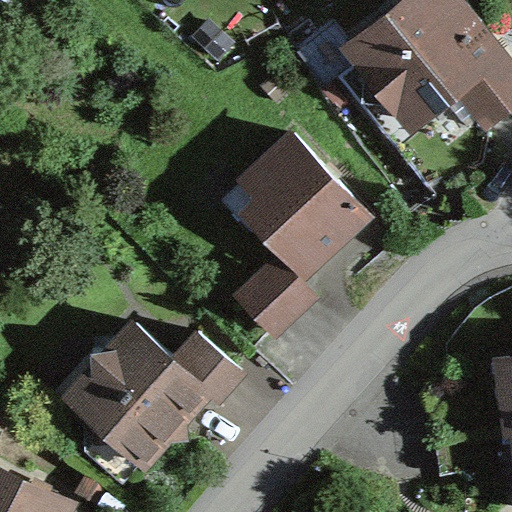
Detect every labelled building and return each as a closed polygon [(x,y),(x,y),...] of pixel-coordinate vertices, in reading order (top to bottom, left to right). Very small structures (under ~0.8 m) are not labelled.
[(457,83),(492,55),(468,26),(461,32),(454,22),(453,5),(448,0),(403,0),(353,40),(363,53),(339,72),(429,184),(485,160),(496,132),(485,118),(457,83)] [(492,55),(457,83),(485,118),(511,95),(511,63),(500,48),(492,55)] [(368,209),(296,131),(246,177),(276,209),(262,222),(304,268),(368,209)] [(317,292),(279,253),(239,291),(277,330),(317,292)] [(94,368),(70,395),(94,417),(96,436),(113,434),(141,459),(164,434),(187,435),(186,410),(206,387),(173,358),(176,355),(137,320),(115,345),(93,345),(94,368)] [(200,328),(176,355),(173,358),(206,387),(218,397),(244,368),(200,328)] [(487,373),(429,381),(437,441),(495,432),(487,373)] [(495,432),(437,441),(442,472),(500,464),(495,432)] [(60,511),(66,501),(0,467),(0,511),(60,511)]
